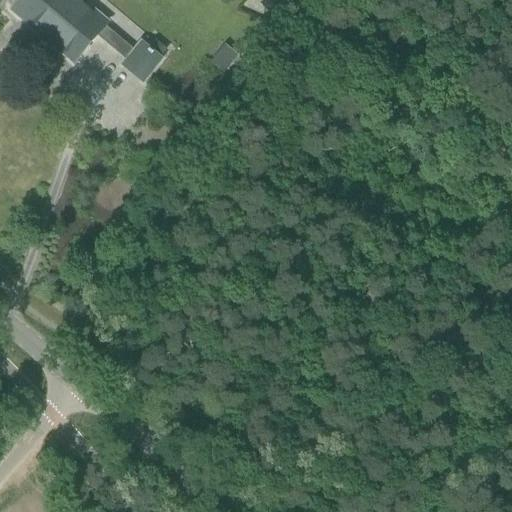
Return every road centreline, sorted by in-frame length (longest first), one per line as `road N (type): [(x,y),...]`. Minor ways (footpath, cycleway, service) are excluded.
road 1 (tertiary): [(230,511),(74,378)]
road 2 (unclassified): [(0,472),(74,378)]
